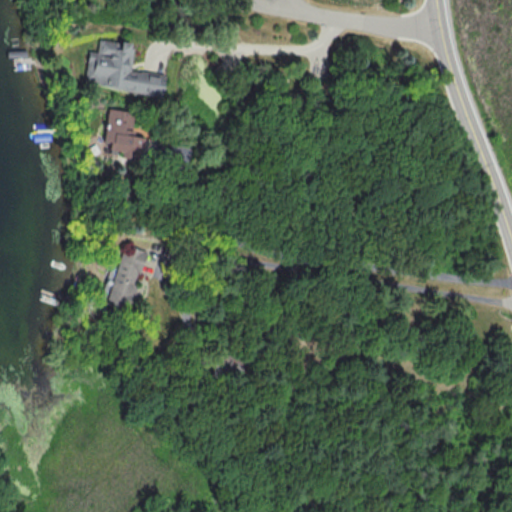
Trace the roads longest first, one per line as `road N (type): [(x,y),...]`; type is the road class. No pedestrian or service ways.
road 1 (tertiary): [(511,242),(452,75),(435,0)]
road 2 (residential): [(441,29),(325,19),(278,0)]
